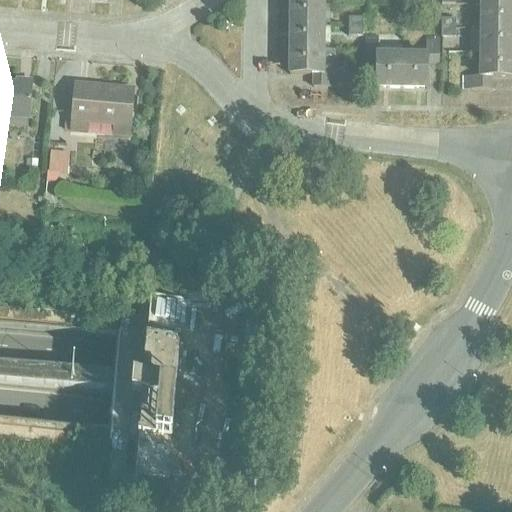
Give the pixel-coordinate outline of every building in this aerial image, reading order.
[(320,39),(320,0),(284,0),(283,71),(332,72),(332,39),(320,39)] [(474,0),(474,58),(511,58),(511,0),(474,0)] [(437,26),(451,25),(451,7),(437,7),(437,26)] [(358,24),(359,9),(345,8),(344,23),(358,24)] [(371,36),(370,73),(422,74),(423,37),(371,36)] [(460,82),(487,82),(486,65),(459,66),(460,82)] [(0,78),(0,124),(31,127),(35,77),(18,76),(18,80),(0,78)] [(139,84),(78,79),(74,129),(134,134),(139,84)] [(183,335),(154,332),(150,381),(135,379),(133,397),(143,400),(137,467),(170,470),(183,335)] [(220,459),(219,438),(196,438),(196,460),(220,459)]
